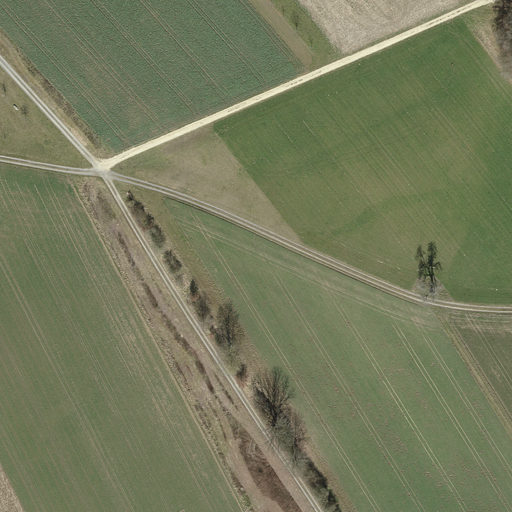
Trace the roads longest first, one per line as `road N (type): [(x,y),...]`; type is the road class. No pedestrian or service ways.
road 1 (track): [(0,60),(103,167),(326,511)]
road 2 (track): [(511,306),(439,302),(362,279),(202,201),(103,167),(0,151)]
road 3 (track): [(103,167),(503,0)]
